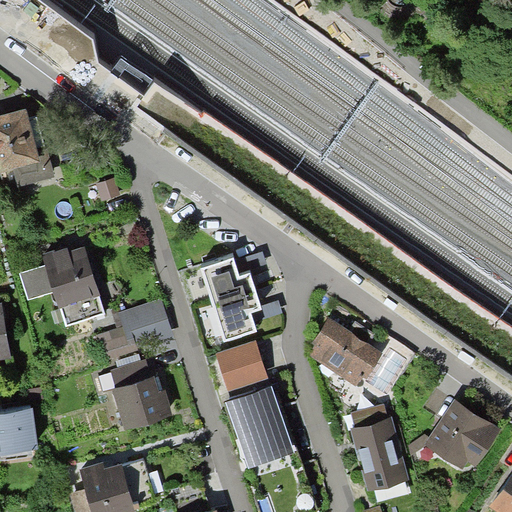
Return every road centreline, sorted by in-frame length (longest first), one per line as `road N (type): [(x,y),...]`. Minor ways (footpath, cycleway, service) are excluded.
road 1 (residential): [(240,511),(126,141)]
road 2 (residential): [(297,253),(295,358),(343,511)]
road 3 (residential): [(297,253),(511,404)]
road 4 (residential): [(126,141),(297,253)]
road 5 (residential): [(0,51),(126,141)]
